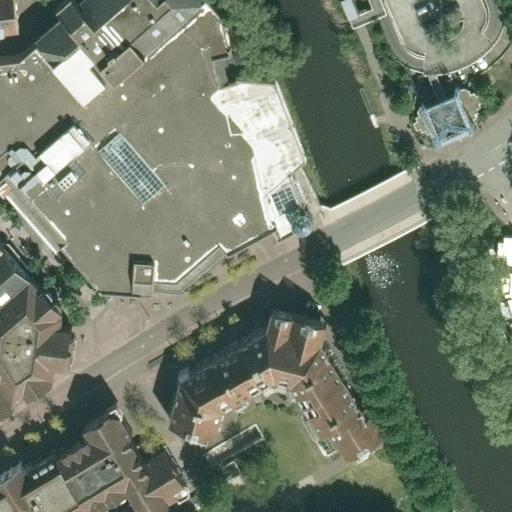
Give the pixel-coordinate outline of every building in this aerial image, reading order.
[(277,236),(292,228),(295,229),(300,229),(304,227),(308,223),(309,219),(309,215),(307,210),(304,207),(291,169),(303,156),(274,76),(240,73),(224,75),(219,53),(234,50),(227,16),(211,0),(80,0),(20,53),(0,56),(0,175),(1,176),(0,176),(0,184),(54,247),(71,248),(106,288),(156,290),(218,238),(226,248),(272,224),(277,236)] [(0,0),(0,22),(19,19),(15,0),(0,0)] [(364,0),(381,42),(390,56),(403,67),(418,74),(434,78),(446,77),(455,75),(470,68),(479,62),(490,52),(497,42),(503,31),(505,12),(500,0),(364,0)] [(459,84),(422,100),(424,103),(420,105),(418,110),(420,114),(416,115),(417,119),(414,121),(417,128),(421,126),(422,130),(426,128),(427,132),(431,130),(433,134),(436,132),(438,136),(475,121),(473,117),(477,116),(475,112),(479,110),(477,107),(481,105),(479,101),(483,100),(480,93),(476,94),(475,90),(471,92),(469,88),(464,86),(460,87),(459,84)] [(0,304),(24,286),(0,254),(0,304)] [(24,286),(0,304),(0,390),(9,405),(51,379),(53,365),(62,365),(68,328),(57,326),(58,317),(24,286)] [(173,377),(163,418),(207,431),(213,409),(257,382),(287,390),(316,437),(323,433),(338,456),(379,435),(363,407),(358,410),(317,340),(321,321),(267,309),(262,324),(173,377)] [(0,410),(9,405),(0,390),(0,410)] [(147,457),(114,403),(82,422),(88,432),(21,471),(18,464),(0,473),(0,511),(71,511),(82,506),(86,511),(91,511),(125,492),(136,511),(183,483),(162,448),(147,457)] [(234,458),(211,471),(218,483),(241,471),(234,458)]
